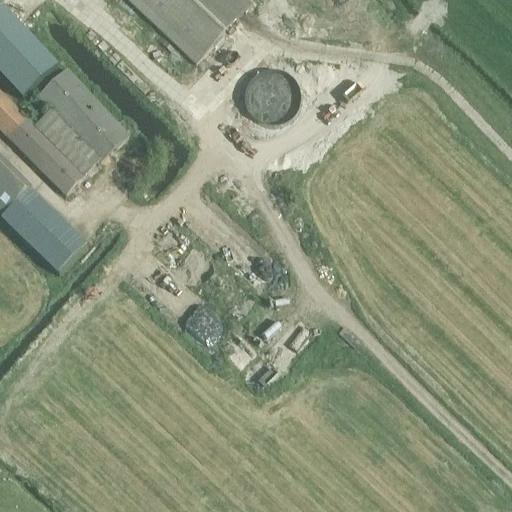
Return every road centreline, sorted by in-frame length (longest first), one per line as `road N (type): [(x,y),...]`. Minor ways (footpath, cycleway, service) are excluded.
road 1 (track): [(112,274),(225,142),(322,302),(511,480)]
road 2 (track): [(511,157),(419,70),(352,50),(326,58),(297,90),(225,142)]
